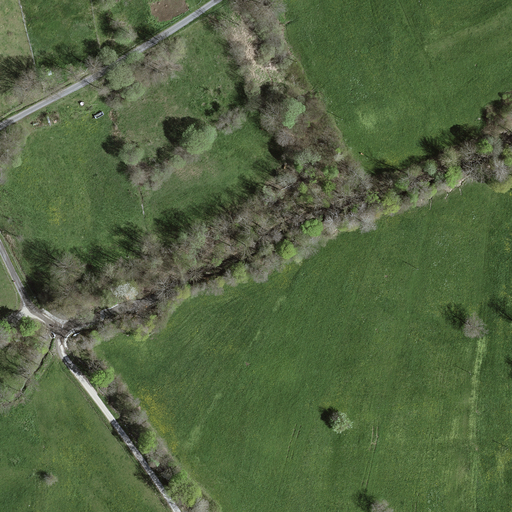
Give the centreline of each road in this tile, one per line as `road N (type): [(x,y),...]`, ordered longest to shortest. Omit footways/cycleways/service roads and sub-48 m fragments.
road 1 (track): [(57,329),(138,303),(361,207)]
road 2 (track): [(0,245),(28,301),(57,329),(66,357),(177,511)]
road 3 (track): [(216,0),(0,126)]
road 4 (track): [(511,152),(361,207)]
